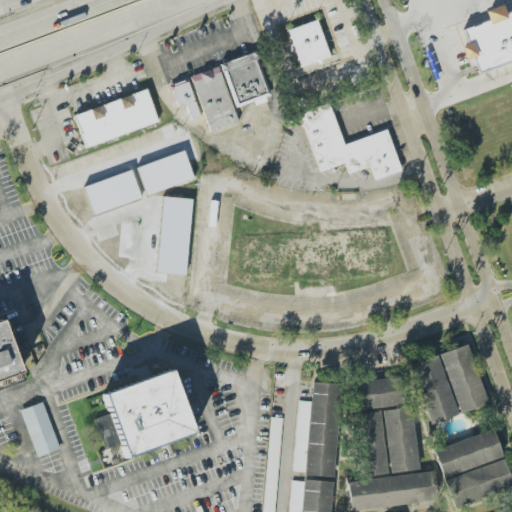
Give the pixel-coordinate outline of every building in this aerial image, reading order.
[(511,61),(511,11),(505,13),(502,6),(485,11),(488,21),(462,29),(467,46),(461,47),(465,60),(473,57),(478,72),(511,61)] [(300,66),(329,57),(317,20),(288,30),(300,66)] [(237,123),(225,87),(228,86),(235,108),(254,101),(255,103),(271,98),(256,54),(169,83),(178,109),(186,107),(191,120),(203,116),(209,132),(237,123)] [(84,147),(158,123),(147,90),(73,114),(84,147)] [(342,144),(330,104),(300,113),(318,172),(344,164),(348,174),(370,167),(374,180),(400,172),(387,130),(342,144)] [(237,284),(391,277),(389,227),(235,235),(237,284)] [(0,380),(20,375),(3,322),(0,322),(0,380)] [(440,353),(458,414),(486,405),(468,345),(440,353)] [(410,364),(428,424),(456,416),(438,356),(410,364)] [(104,392),(124,456),(191,436),(172,372),(104,392)] [(361,409),(400,405),(398,378),(358,382),(361,409)] [(297,401),(292,474),(332,477),(340,384),(311,382),(310,402),(297,401)] [(59,450),(43,402),(20,410),(36,458),(59,450)] [(383,411),(390,473),(418,470),(411,407),(383,411)] [(387,474),(379,411),(356,414),(365,477),(387,474)] [(94,419),(104,450),(120,444),(110,414),(94,419)] [(262,511),(274,511),(280,418),(268,417),(262,511)] [(442,478),(502,458),(493,430),(433,450),(442,478)] [(453,507),(511,487),(511,486),(504,460),(444,479),(453,507)] [(347,482),(351,511),(437,501),(434,472),(347,482)] [(290,479),(287,511),(328,511),(331,482),(290,479)]
